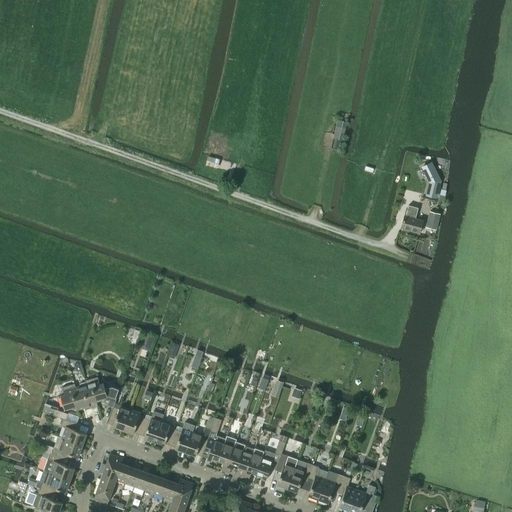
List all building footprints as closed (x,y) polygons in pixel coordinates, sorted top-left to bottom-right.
[(342,142),(345,129),(336,126),(333,139),(335,139),(333,148),(339,149),(341,141),(342,142)] [(431,163),(423,167),(430,182),(427,196),(436,198),(440,181),(431,163)] [(415,219),(418,208),(408,205),(405,216),(401,227),(420,232),(423,221),(415,219)] [(437,230),(440,214),(429,211),(426,228),(437,230)] [(171,349),(168,357),(174,359),(176,354),(175,350),(171,349)] [(194,358),(191,367),(197,369),(200,361),(194,358)] [(98,377),(85,380),(86,384),(87,384),(89,392),(93,391),(96,400),(108,396),(111,397),(108,405),(114,407),(120,389),(114,387),(106,390),(104,383),(100,384),(98,377)] [(64,394),(61,395),(64,409),(76,406),(74,397),(78,396),(75,387),(76,387),(75,383),(62,387),(64,394)] [(78,396),(74,397),(76,406),(77,410),(89,406),(90,408),(98,406),(96,400),(93,391),(89,392),(87,384),(86,384),(76,387),(75,387),(78,396)] [(11,385),(8,393),(15,395),(18,387),(11,385)] [(65,419),(68,413),(55,409),(45,405),(43,411),(64,419),(65,419)] [(114,407),(109,421),(114,423),(113,426),(123,430),(131,409),(120,406),(119,409),(114,407)] [(131,409),(123,430),(133,434),(134,430),(140,432),(145,418),(139,416),(140,413),(131,409)] [(145,418),(140,432),(145,434),(144,438),(154,441),(162,421),(151,417),(150,420),(145,418)] [(211,431),(217,434),(222,420),(215,418),(211,431)] [(82,445),(86,433),(75,429),(78,423),(65,419),(64,419),(62,426),(66,427),(62,438),(82,445)] [(162,421),(154,441),(164,445),(165,441),(171,443),(176,429),(170,427),(171,424),(162,421)] [(176,429),(171,443),(176,445),(175,449),(185,452),(192,432),(182,428),(181,431),(176,429)] [(192,432),(185,452),(195,456),(196,452),(202,454),(207,441),(211,431),(204,429),(202,435),(192,432)] [(211,431),(202,454),(208,457),(207,460),(211,462),(213,459),(218,461),(225,439),(216,436),(217,434),(211,431)] [(264,452),(256,474),(262,477),(261,479),(265,481),(271,466),(276,468),(281,454),(286,443),(285,443),(287,437),(281,435),(279,441),(275,454),(264,450),(264,452)] [(78,457),(82,445),(62,438),(58,436),(54,448),(46,445),(44,451),(49,453),(51,454),(52,454),(65,459),(67,453),(78,457)] [(225,439),(218,461),(223,463),(221,470),(225,471),(235,442),(236,442),(236,440),(226,436),(225,439)] [(235,442),(225,471),(229,473),(232,465),(237,468),(245,446),(245,445),(236,442),(235,442)] [(245,446),(237,468),(243,469),(240,477),(244,478),(254,449),(245,446)] [(254,449),(244,478),(248,480),(251,472),(256,474),(264,452),(254,448),(254,449)] [(63,464),(65,459),(52,454),(51,454),(49,453),(43,470),(50,473),(70,480),(74,468),(63,464)] [(121,464),(123,459),(110,454),(94,499),(107,503),(115,480),(121,463),(121,464)] [(281,454),(276,468),(282,470),(281,473),(277,485),(287,488),(294,468),(297,460),(288,456),(281,454)] [(294,468),(287,488),(297,492),(299,486),(305,488),(307,482),(313,465),(306,463),(305,465),(297,462),(298,460),(297,460),(294,468)] [(131,467),(121,464),(121,463),(115,480),(125,484),(131,467)] [(313,465),(307,482),(312,484),(308,496),(318,500),(325,479),(328,472),(318,469),(319,467),(313,465)] [(134,487),(140,470),(131,467),(125,484),(134,487)] [(35,487),(39,488),(53,493),(55,488),(66,492),(70,480),(50,473),(43,470),(39,481),(37,481),(35,487)] [(144,490),(150,474),(140,470),(134,487),(144,490)] [(325,479),(318,500),(328,503),(333,491),(338,493),(344,476),(328,471),(328,472),(325,479)] [(153,493),(159,477),(150,474),(144,490),(153,493)] [(344,476),(338,493),(343,495),(339,507),(349,510),(356,490),(347,487),(350,479),(344,476)] [(162,497),(168,480),(159,477),(153,493),(162,497)] [(183,511),(189,496),(193,484),(180,479),(178,484),(179,484),(173,501),(172,500),(167,511),(183,511)] [(173,501),(179,484),(178,484),(168,480),(162,497),(172,500),(173,501)] [(356,490),(349,510),(353,511),(360,511),(362,507),(366,508),(365,511),(367,511),(371,511),(375,502),(374,502),(376,496),(373,495),(375,487),(368,485),(365,494),(356,490)] [(50,511),(58,511),(62,503),(51,499),(53,493),(39,488),(33,506),(38,507),(37,508),(50,511)] [(122,509),(124,505),(112,500),(110,504),(122,509)] [(250,509),(252,505),(238,500),(234,511),(248,511),(250,509)] [(479,501),(477,511),(479,511),(483,511),(485,502),(479,501)]
